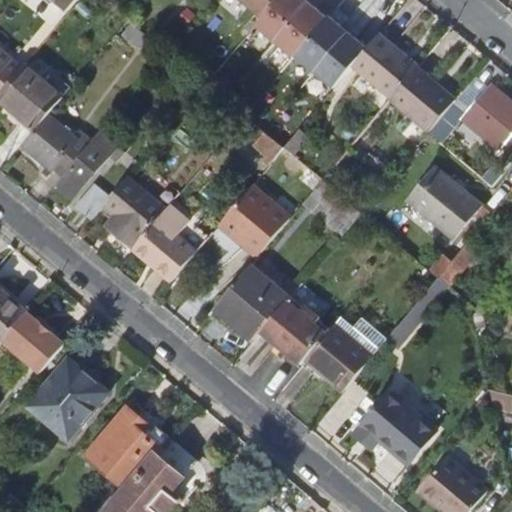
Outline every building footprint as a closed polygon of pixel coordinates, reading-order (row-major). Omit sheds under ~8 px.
[(245,0),(264,15),(276,0),(245,0)] [(276,0),(264,15),(257,24),(276,39),(306,3),(302,0),(276,0)] [(350,30),(330,13),(297,53),(316,70),(350,30)] [(148,38),(131,24),(123,33),(140,48),(148,38)] [(370,46),(350,30),(316,70),(336,87),(355,63),(370,46)] [(406,53),(381,32),(370,46),(355,63),(394,95),(417,69),(403,59),(406,53)] [(0,76),(15,58),(0,45),(0,76)] [(181,61),(168,51),(154,68),(167,78),(181,61)] [(420,64),(406,53),(403,59),(417,69),(419,66),(420,64)] [(0,76),(0,95),(1,94),(25,66),(15,58),(0,76)] [(1,94),(39,126),(47,116),(65,95),(27,63),(25,66),(1,94)] [(437,80),(419,66),(417,69),(394,95),(393,96),(432,128),(455,102),(433,85),(437,80)] [(460,99),(460,100),(472,110),(493,86),(478,74),(458,98),(460,99)] [(458,98),(437,80),(433,85),(455,102),(458,98)] [(511,138),(511,102),(493,86),(472,110),(460,100),(433,132),(446,142),(466,119),(503,150),(511,138)] [(39,126),(23,145),(52,169),(53,167),(64,176),(93,141),(80,131),(75,132),(67,125),(63,130),(47,116),(39,126)] [(117,144),(102,131),(93,141),(64,176),(57,184),(73,197),(117,144)] [(265,160),(271,165),(286,147),(269,133),(260,144),(271,153),(265,160)] [(315,175),(290,155),(287,159),(292,163),(290,167),(308,182),(315,175)] [(411,199),(468,247),(471,243),(497,212),(485,203),(484,204),(438,166),(411,199)] [(112,197),(104,206),(116,217),(107,227),(134,250),(137,246),(168,210),(129,176),(112,197)] [(312,193),(351,226),(363,211),(324,179),(312,193)] [(77,206),(92,219),(104,206),(112,197),(96,183),(77,206)] [(253,186),(213,234),(231,249),(235,244),(241,237),(261,254),(291,218),(253,186)] [(168,210),(137,246),(156,262),(153,266),(172,282),(199,251),(180,235),(192,221),(173,204),(168,210)] [(241,237),(235,244),(255,261),(261,254),(241,237)] [(455,262),(442,277),(453,286),(481,251),(471,243),(468,247),(455,262)] [(134,250),(153,266),(156,262),(137,246),(134,250)] [(447,255),(434,271),(442,277),(455,262),(447,255)] [(290,299),(251,266),(216,307),(255,340),(264,329),(290,299)] [(417,329),(453,286),(442,277),(407,320),(417,329)] [(29,311),(0,287),(0,342),(2,344),(11,333),(29,311)] [(291,352),(303,362),(305,360),(331,328),(319,318),(321,316),(309,305),(307,308),(292,296),(290,299),(264,329),(277,340),(282,334),(296,346),(291,352)] [(68,345),(29,311),(11,333),(5,341),(44,374),(50,367),(68,345)] [(342,316),(335,323),(376,356),(390,340),(363,319),(356,327),(342,316)] [(307,361),(346,393),(376,356),(335,323),(331,328),(305,360),(307,361)] [(277,340),(291,352),(296,346),(282,334),(277,340)] [(89,382),(69,366),(35,407),(71,438),(109,392),(93,378),(89,382)] [(366,424),(384,438),(411,460),(436,430),(392,393),(366,424)] [(89,453),(128,486),(172,435),(161,426),(162,424),(138,403),(120,424),(116,421),(89,453)] [(199,458),(172,435),(128,486),(124,492),(106,511),(167,511),(180,497),(185,501),(200,483),(196,481),(198,474),(197,469),(195,465),(194,463),(199,458)] [(473,511),(490,492),(449,459),(423,491),(447,511),(473,511)]
